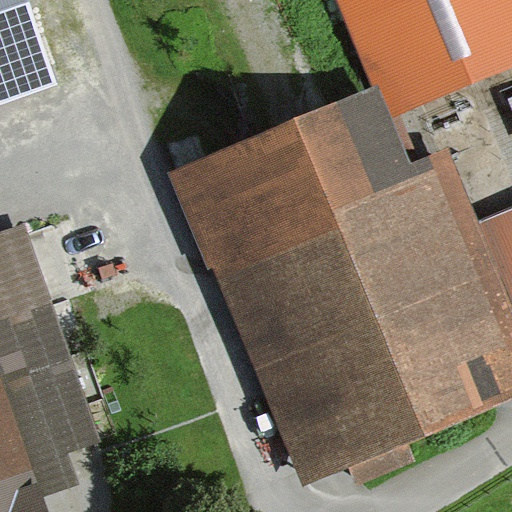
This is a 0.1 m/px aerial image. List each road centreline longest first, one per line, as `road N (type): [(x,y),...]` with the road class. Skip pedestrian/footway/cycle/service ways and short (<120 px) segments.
road 1 (track): [(285,511),(95,0)]
road 2 (track): [(511,444),(400,511)]
